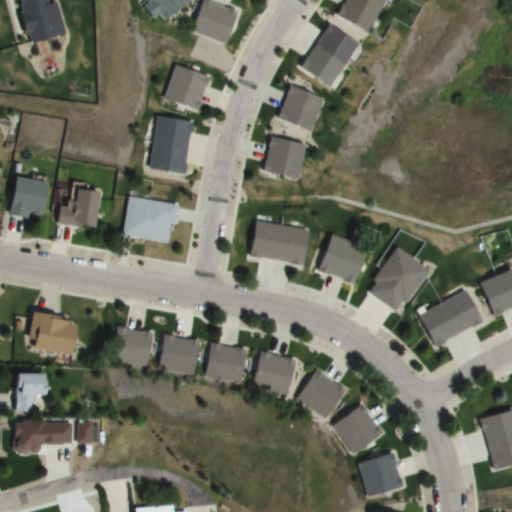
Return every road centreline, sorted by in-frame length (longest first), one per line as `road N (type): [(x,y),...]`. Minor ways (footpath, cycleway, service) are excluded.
road 1 (tertiary): [(449,511),(442,460),(417,402),(352,338),(280,308),(93,277)]
road 2 (residential): [(294,0),(248,72),(227,138),(201,294)]
road 3 (residential): [(0,500),(128,473)]
